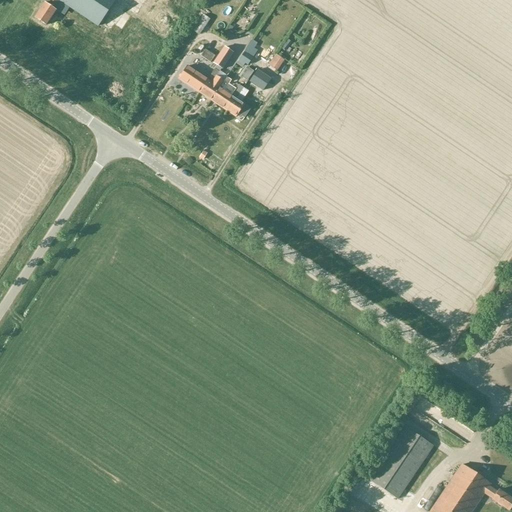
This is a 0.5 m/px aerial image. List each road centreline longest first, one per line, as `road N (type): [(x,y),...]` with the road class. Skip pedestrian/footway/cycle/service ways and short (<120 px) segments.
road 1 (secondary): [(511,404),(115,139)]
road 2 (unclassified): [(0,312),(115,139)]
road 3 (secondary): [(115,139),(0,61)]
